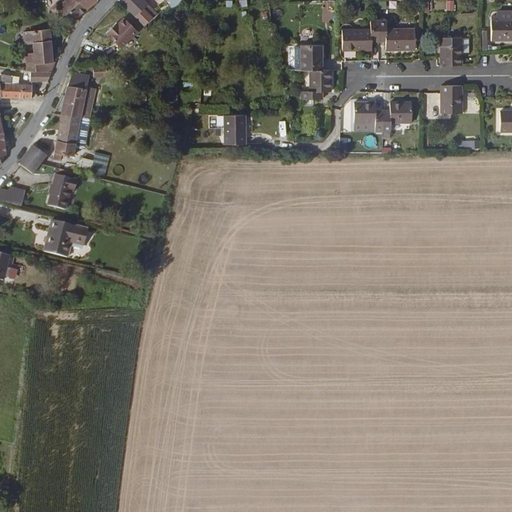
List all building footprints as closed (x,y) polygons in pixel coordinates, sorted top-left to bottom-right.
[(70,0),(56,16),(73,26),(78,21),(77,20),(86,10),(82,6),(80,9),(75,4),(76,3),(71,0),(70,0)] [(82,6),(86,10),(94,0),(71,0),(76,3),(75,4),(80,9),(82,6)] [(122,0),(136,13),(144,6),(150,1),(148,0),(122,0)] [(455,11),(454,1),(446,1),(447,11),(455,11)] [(145,23),(153,15),(144,6),(136,13),(145,23)] [(115,22),(106,29),(121,45),(138,28),(125,14),(119,20),(116,23),(115,22)] [(414,50),(414,29),(384,28),(384,19),(370,19),(371,28),(342,29),(342,50),(371,50),(371,41),(384,41),(385,50),(414,50)] [(511,20),(493,21),(492,41),(511,41),(511,20)] [(35,63),(54,60),(51,28),(32,30),(35,63)] [(443,65),(461,66),(460,39),(442,39),(443,65)] [(323,70),(323,46),(301,45),(301,48),(294,48),(294,70),(310,71),(310,91),(301,90),(302,100),(322,100),(322,91),(331,91),(331,70),(323,70)] [(35,70),(53,71),(57,62),(54,60),(35,63),(35,70)] [(31,79),(49,81),(53,71),(35,70),(32,70),(31,79)] [(62,112),(80,115),(79,100),(88,77),(73,70),(67,86),(62,112)] [(12,83),(18,83),(19,74),(0,73),(0,74),(0,75),(12,76),(12,83)] [(0,90),(0,96),(32,97),(32,84),(18,83),(12,83),(12,76),(0,75),(0,90)] [(460,110),(459,82),(442,82),(442,109),(460,110)] [(85,117),(88,116),(93,91),(85,89),(80,115),(85,117)] [(410,121),(410,101),(388,100),(387,109),(376,108),(377,101),(353,100),(352,121),(375,121),(375,129),(388,129),(388,120),(410,121)] [(511,108),(498,109),(498,130),(511,129),(511,108)] [(78,128),(80,115),(62,112),(54,156),(61,158),(62,151),(73,153),(76,139),(81,140),(83,129),(78,128)] [(245,144),(245,115),(225,115),(224,144),(245,144)] [(479,140),(459,141),(459,150),(480,148),(479,140)] [(34,172),(40,163),(47,154),(33,143),(20,161),(34,172)] [(97,152),(91,173),(104,177),(110,155),(97,152)] [(92,170),(93,160),(79,158),(78,168),(92,170)] [(77,179),(57,175),(54,186),(50,205),(67,208),(71,190),(74,191),(77,179)] [(0,188),(0,199),(23,205),(26,190),(11,186),(10,190),(1,188),(0,188)] [(76,225),(40,216),(32,247),(56,252),(59,238),(72,241),(76,225)] [(0,278),(4,279),(10,255),(0,252),(0,278)]
